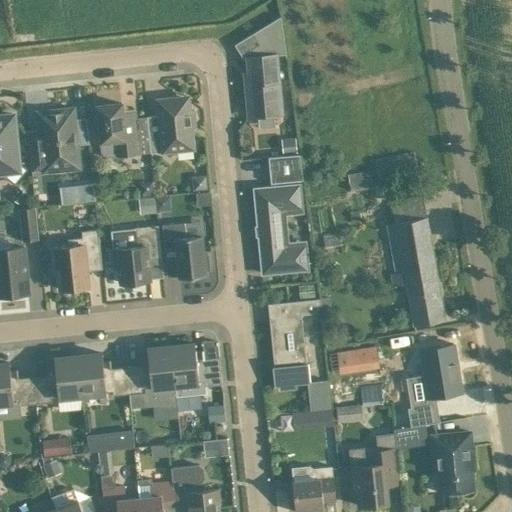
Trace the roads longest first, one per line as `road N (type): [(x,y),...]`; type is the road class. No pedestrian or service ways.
road 1 (tertiary): [(511,440),(442,0)]
road 2 (residential): [(238,309),(213,53)]
road 3 (residential): [(0,333),(238,309)]
road 4 (residential): [(0,70),(213,53)]
road 5 (residential): [(258,511),(238,309)]
